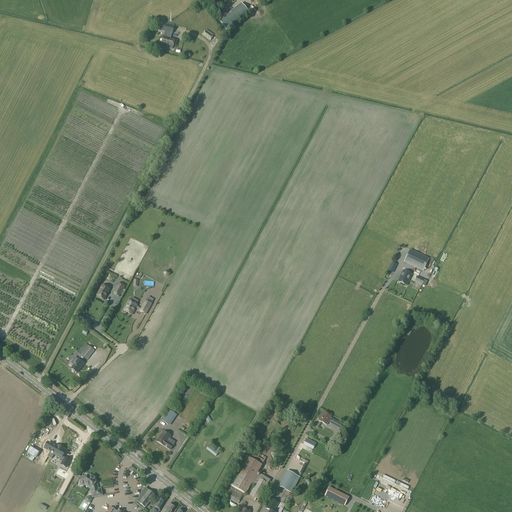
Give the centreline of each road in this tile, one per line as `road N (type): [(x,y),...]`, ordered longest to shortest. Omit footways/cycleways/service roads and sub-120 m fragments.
road 1 (secondary): [(203,511),(0,354)]
road 2 (residential): [(260,511),(383,287)]
